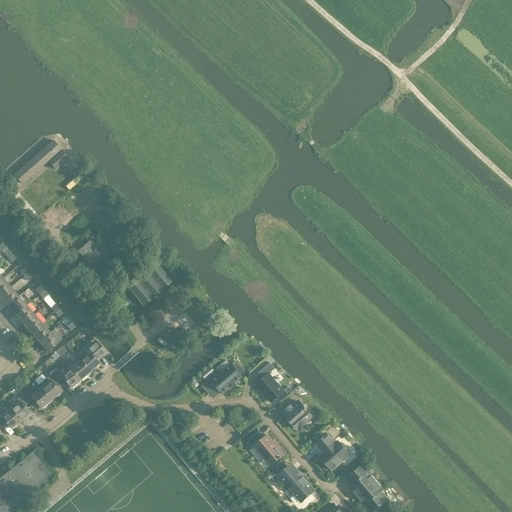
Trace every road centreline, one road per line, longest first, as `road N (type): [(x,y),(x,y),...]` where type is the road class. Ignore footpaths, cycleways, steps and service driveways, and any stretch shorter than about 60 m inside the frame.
road 1 (residential): [(339,489),(329,488),(257,407),(148,405),(98,380)]
road 2 (track): [(511,184),(391,66),(306,0)]
road 3 (residential): [(0,455),(40,432),(98,380)]
